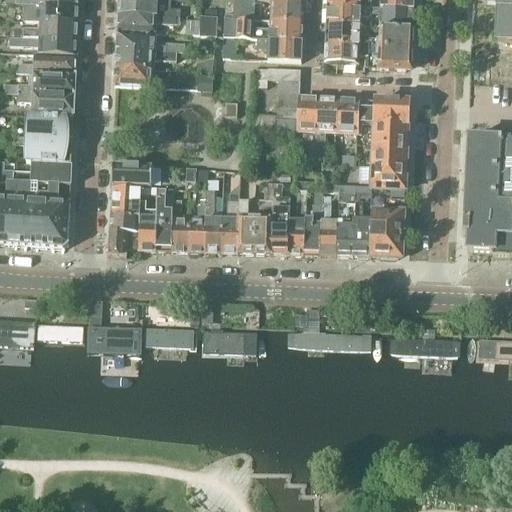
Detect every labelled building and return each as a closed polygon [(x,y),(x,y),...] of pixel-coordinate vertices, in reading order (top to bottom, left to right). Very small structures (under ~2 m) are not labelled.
[(5,0),(6,7),(15,7),(24,8),(78,10),(78,0),(5,0)] [(326,0),(327,8),(361,10),(370,10),(370,0),(326,0)] [(379,0),(379,10),(413,12),(413,0),(379,0)] [(511,0),(477,0),(478,6),(498,7),(496,44),(511,45),(511,0)] [(143,2),(119,1),(118,18),(180,20),(180,12),(170,11),(171,3),(166,3),(143,2)] [(256,22),(257,3),(249,2),(233,2),(233,6),(232,17),(232,21),(236,21),(256,22)] [(269,3),(268,23),(302,24),(303,4),(269,3)] [(24,8),(23,17),(40,18),(40,25),(77,26),(78,10),(24,8)] [(361,10),(327,8),(326,27),(359,29),(359,28),(361,28),(361,10)] [(412,34),(413,12),(379,10),(370,10),(369,17),(379,18),(379,32),(412,34)] [(180,20),(118,18),(117,35),(156,37),(156,28),(180,29),(180,20)] [(216,40),(217,20),(200,19),(200,23),(199,37),(199,39),(200,39),(216,40)] [(235,42),(236,21),(232,21),(224,21),(223,41),(233,42),(235,42)] [(255,42),(256,22),(236,21),(235,42),(248,42),(255,42)] [(268,23),(260,23),(256,22),(255,42),(301,44),(302,24),(268,23)] [(199,37),(200,23),(186,23),(185,36),(199,37)] [(77,26),(40,25),(40,32),(14,31),(13,41),(77,43),(77,26)] [(326,27),(325,46),(360,48),(361,28),(359,28),(359,29),(326,27)] [(411,70),(412,34),(379,32),(378,44),(368,44),(368,48),(368,59),(368,72),(406,74),(411,70)] [(155,45),(156,37),(117,35),(116,53),(177,56),(184,56),(185,47),(155,45)] [(77,43),(13,41),(10,41),(9,50),(39,51),(39,57),(76,59),(77,43)] [(223,41),(222,62),(232,62),(233,42),(223,41)] [(255,42),(248,42),(247,52),(267,53),(267,63),(300,65),(301,44),(255,42)] [(360,48),(325,46),(324,66),(358,68),(358,59),(368,59),(368,48),(360,48)] [(176,65),(177,56),(116,53),(115,72),(154,73),(154,63),(165,64),(165,65),(176,65)] [(76,60),(76,59),(39,57),(39,59),(33,58),(33,68),(16,67),(16,77),(32,78),(32,77),(74,79),(75,60),(76,60)] [(154,73),(115,72),(114,90),(189,92),(189,87),(177,87),(177,83),(153,82),(154,73)] [(268,72),(268,84),(278,84),(300,85),(301,74),(300,74),(268,72)] [(74,79),(32,78),(32,89),(4,88),(4,97),(17,98),(73,100),(74,79)] [(213,93),(213,87),(213,79),(200,78),(199,93),(200,93),(206,93),(213,93)] [(259,118),(257,140),(294,142),(295,123),(297,123),(296,137),(297,137),(300,101),(300,97),(277,96),(276,118),(259,118)] [(73,100),(17,98),(17,107),(30,107),(30,119),(73,120),(73,100)] [(297,137),(296,167),(306,168),(315,168),(316,151),(318,101),(314,101),(300,101),(297,137)] [(316,151),(315,168),(323,168),(325,138),(335,139),(337,102),(318,101),(316,151)] [(337,102),(335,139),(358,140),(358,138),(358,127),(359,103),(337,102)] [(359,103),(358,127),(362,127),(371,127),(374,127),(375,104),(359,103)] [(375,104),(374,127),(408,128),(409,110),(405,105),(375,104)] [(237,107),(225,106),(225,120),(237,121),(237,107)] [(73,120),(30,119),(27,119),(26,143),(72,144),(73,120)] [(371,127),(370,148),(407,150),(408,128),(374,127),(371,127)] [(464,223),(463,238),(468,238),(467,255),(492,256),(492,261),(511,261),(511,142),(468,139),(468,143),(469,143),(467,190),(466,199),(465,221),(465,223),(464,223)] [(72,144),(26,143),(25,167),(31,167),(71,169),(72,144)] [(272,145),(268,151),(271,158),(279,159),(283,152),(280,145),(272,145)] [(370,148),(369,170),(406,172),(407,150),(370,148)] [(353,159),(342,159),(342,168),(353,168),(353,159)] [(0,185),(6,185),(6,187),(13,187),(14,175),(14,167),(3,166),(0,166),(0,185)] [(30,176),(14,175),(13,187),(28,188),(49,188),(71,189),(72,169),(71,169),(31,167),(30,176)] [(112,169),(111,189),(151,191),(152,171),(112,169)] [(369,170),(358,170),(357,185),(369,185),(368,189),(333,188),(332,195),(338,196),(355,196),(371,197),(371,192),(387,193),(388,193),(405,194),(406,172),(369,170)] [(196,182),(196,172),(186,172),(186,183),(196,184),(196,182)] [(207,183),(208,174),(208,173),(196,172),(196,182),(207,183)] [(296,184),(296,194),(297,194),(306,194),(314,195),(315,185),(296,184)] [(332,195),(333,188),(333,184),(326,184),(322,188),(322,195),(332,195)] [(239,197),(239,191),(240,186),(231,196),(239,197)] [(271,226),(273,186),(264,186),(263,205),(256,205),(255,220),(253,259),(270,260),(271,226)] [(271,226),(270,260),(288,261),(289,223),(290,202),(282,202),(282,186),(273,186),(271,226)] [(6,187),(5,202),(5,205),(3,248),(25,250),(27,206),(28,188),(13,187),(6,187)] [(48,207),(49,188),(28,188),(25,250),(46,251),(48,207)] [(71,189),(49,188),(48,207),(46,251),(63,252),(68,249),(71,189)] [(155,198),(157,198),(157,192),(111,190),(110,204),(141,206),(141,198),(155,198)] [(172,256),(173,219),(173,206),(173,193),(157,192),(157,198),(157,208),(157,220),(156,256),(172,256)] [(388,193),(388,203),(405,204),(405,194),(388,193)] [(220,258),(222,222),(213,222),(214,194),(205,194),(205,203),(205,207),(204,258),(220,258)] [(297,194),(296,203),(305,203),(306,194),(297,194)] [(312,221),(305,221),(303,261),(320,262),(322,200),(322,195),(314,195),(314,209),(312,209),(312,221)] [(226,221),(222,221),(222,222),(220,258),(237,259),(239,205),(239,197),(231,196),(230,204),(227,204),(226,221)] [(338,213),(337,225),(336,262),(353,263),(355,196),(338,196),(338,206),(345,206),(345,214),(338,213)] [(372,197),(371,197),(355,196),(353,263),(369,264),(371,212),(372,197)] [(336,262),(337,225),(330,225),(331,209),(329,208),(330,200),(322,200),(320,262),(336,262)] [(157,220),(157,208),(141,208),(141,206),(110,204),(110,218),(140,219),(157,220)] [(239,205),(237,259),(253,259),(255,220),(256,205),(239,205)] [(181,220),(182,206),(173,206),(173,219),(181,220)] [(371,212),(369,264),(397,265),(402,260),(404,207),(386,206),(386,213),(371,212)] [(188,220),(187,257),(204,258),(205,207),(201,207),(198,207),(197,220),(188,220)] [(289,223),(288,261),(303,261),(305,221),(305,210),(296,209),(296,224),(289,223)] [(139,255),(140,219),(110,218),(107,260),(126,261),(127,255),(139,255)] [(156,256),(157,220),(140,219),(139,255),(154,256),(156,256)] [(187,257),(188,220),(181,220),(173,219),(172,256),(187,257)] [(25,303),(25,311),(36,311),(37,303),(25,303)] [(202,316),(213,317),(213,308),(202,307),(202,316)] [(187,313),(187,326),(191,326),(195,326),(195,313),(187,313)] [(300,316),(299,326),(308,326),(309,317),(300,316)] [(0,347),(35,350),(37,326),(0,323),(0,347)] [(86,325),(42,325),(42,340),(86,340),(86,325)] [(476,328),(476,336),(485,337),(486,328),(476,328)] [(142,351),(143,331),(91,329),(90,349),(142,351)] [(197,352),(198,334),(148,331),(147,349),(197,352)] [(260,357),(260,334),(203,333),(203,357),(260,357)] [(376,352),(376,337),(293,334),(292,349),(376,352)] [(463,357),(464,343),(394,339),(393,354),(463,357)] [(511,360),(511,342),(482,341),(481,360),(511,360)]
